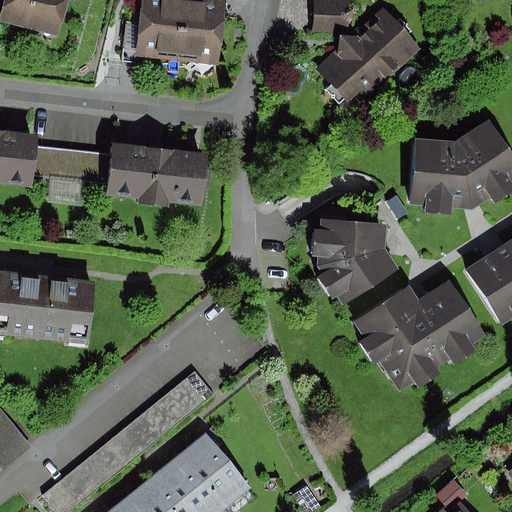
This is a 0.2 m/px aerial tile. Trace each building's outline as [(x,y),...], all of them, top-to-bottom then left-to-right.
[(71,0),(12,0),(7,18),(62,34),(71,0)] [(187,3),(162,0),(148,0),(143,54),(180,58),(187,3)] [(348,0),(328,0),(318,0),(318,31),(348,32),(348,0)] [(221,5),(187,3),(180,58),(216,63),(221,5)] [(322,66),(351,101),(365,89),(370,95),(423,53),(389,12),(322,66)] [(456,147),(418,145),(415,206),(429,207),(428,212),(455,214),(456,209),(475,210),(483,204),(488,211),(511,195),(511,159),(489,125),(456,147)] [(43,139),(0,133),(0,183),(36,189),(39,172),(42,147),(43,139)] [(116,157),(42,147),(39,172),(96,178),(99,185),(112,186),(116,157)] [(210,158),(117,147),(116,157),(112,186),(112,193),(144,197),(143,205),(169,208),(170,201),(205,205),(210,158)] [(339,291),(345,300),(356,292),(359,296),(400,270),(390,254),(385,224),(328,220),(327,235),(320,235),(319,256),(324,256),(322,273),(318,276),(331,296),(339,291)] [(511,242),(466,272),(502,328),(511,321),(511,242)] [(95,286),(0,273),(0,330),(88,342),(95,286)] [(383,364),(403,397),(418,387),(421,391),(447,375),(445,372),(457,365),(459,368),(480,355),(475,349),(489,340),(453,283),(424,301),(415,288),(356,323),(370,345),(368,348),(379,365),(383,364)] [(73,511),(215,396),(195,372),(45,494),(60,511),(73,511)] [(0,406),(0,462),(2,461),(7,467),(32,449),(0,406)] [(209,436),(183,457),(227,510),(253,490),(209,436)] [(183,457),(160,476),(189,511),(224,511),(227,510),(183,457)] [(189,511),(160,476),(138,494),(153,511),(189,511)] [(153,511),(138,494),(116,511),(117,511),(153,511)] [(469,511),(460,502),(449,511),(469,511)]
